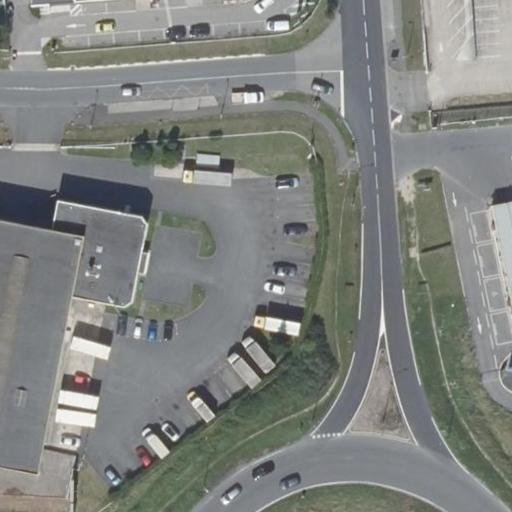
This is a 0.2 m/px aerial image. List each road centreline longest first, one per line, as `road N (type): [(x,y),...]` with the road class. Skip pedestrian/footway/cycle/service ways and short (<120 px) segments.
road 1 (unclassified): [(0,89),(369,70)]
road 2 (unclassified): [(384,326),(369,70)]
road 3 (unclassified): [(452,487),(384,326)]
road 4 (unclassified): [(384,326),(349,402),(302,464)]
road 5 (secondary): [(452,487),(404,466),(353,458),(302,464)]
